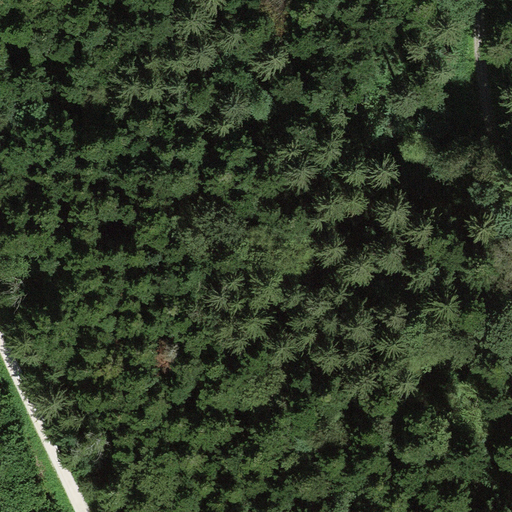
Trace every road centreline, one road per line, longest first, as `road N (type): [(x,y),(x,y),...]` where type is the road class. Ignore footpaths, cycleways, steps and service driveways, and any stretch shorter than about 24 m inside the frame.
road 1 (track): [(511,211),(484,115),(475,0)]
road 2 (track): [(0,344),(78,511)]
